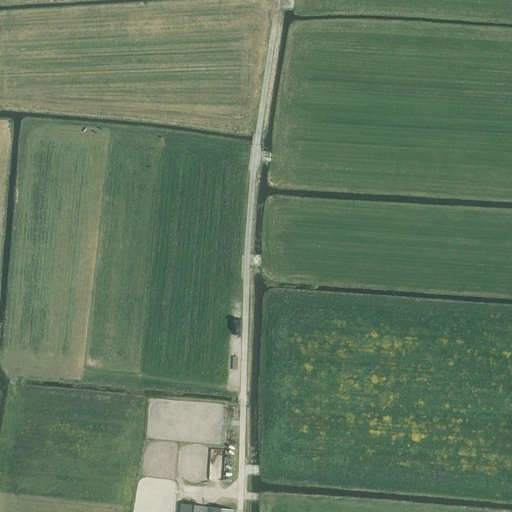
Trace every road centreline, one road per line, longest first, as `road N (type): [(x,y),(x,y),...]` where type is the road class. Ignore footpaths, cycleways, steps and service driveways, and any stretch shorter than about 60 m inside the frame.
road 1 (track): [(247,261),(242,470),(261,470)]
road 2 (track): [(279,3),(257,145),(257,155),(271,157)]
road 3 (track): [(257,155),(247,261),(262,261)]
